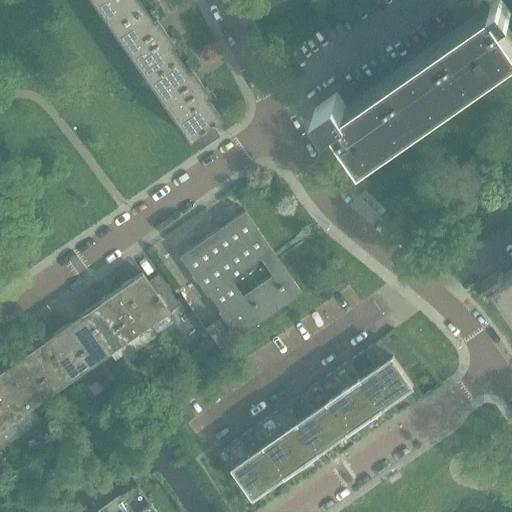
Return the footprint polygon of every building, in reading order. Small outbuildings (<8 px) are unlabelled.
[(91,0),(109,25),(140,3),(137,0),(91,0)] [(364,159),(491,70),(511,55),(511,34),(502,20),(511,14),(501,0),(497,0),(346,105),(337,93),(315,108),(339,142),(348,136),(364,159)] [(167,42),(170,39),(152,14),(149,16),(140,3),(109,25),(145,77),(176,55),(167,42)] [(206,90),(197,78),(188,65),(184,67),(176,55),(145,77),(186,136),(187,135),(208,121),(217,114),(202,93),(206,90)] [(219,135),(208,121),(187,135),(198,150),(219,135)] [(511,222),(511,214),(503,200),(492,206),(505,227),(511,222)] [(505,227),(492,206),(482,213),(495,233),(505,227)] [(286,280),(270,257),(275,254),(244,210),(178,256),(205,295),(207,294),(219,310),(217,311),(235,338),(301,292),(290,277),(286,280)] [(495,233),(482,213),(472,220),(484,240),(495,233)] [(484,240),(472,220),(461,226),(474,247),(484,240)] [(474,247),(461,226),(451,233),(464,253),(474,247)] [(511,308),(511,270),(504,276),(500,269),(483,281),(491,292),(497,288),(511,308)] [(147,281),(143,276),(141,272),(120,286),(146,322),(149,326),(169,313),(168,311),(179,304),(158,274),(147,281)] [(146,322),(120,286),(108,295),(101,299),(126,336),(146,322)] [(126,336),(101,299),(81,313),(107,350),(126,336)] [(107,350),(81,313),(62,327),(86,364),(107,350)] [(86,364),(62,327),(41,341),(67,377),(86,364)] [(366,417),(382,406),(398,395),(414,384),(390,349),(382,339),(366,349),(350,360),(334,371),(318,382),(303,393),(287,404),(271,415),(255,426),(240,437),(223,450),(255,495),(272,483),(287,472),(303,461),(319,450),(335,439),(350,428),(366,417)] [(67,377),(41,341),(23,354),(47,391),(67,377)] [(47,391),(23,354),(2,369),(28,404),(47,391)] [(0,447),(39,420),(28,404),(2,369),(0,369),(0,447)] [(156,511),(136,482),(96,510),(97,511),(156,511)]
